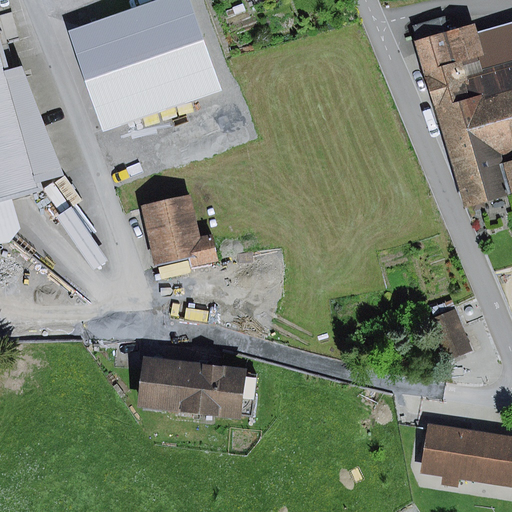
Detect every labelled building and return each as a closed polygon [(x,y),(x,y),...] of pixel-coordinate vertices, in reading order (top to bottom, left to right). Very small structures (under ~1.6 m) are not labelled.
[(185,0),(168,0),(85,25),(120,124),(214,90),(185,0)] [(473,25),(416,42),(443,136),(491,123),(500,155),(511,151),(511,64),(466,78),(461,62),(482,56),(473,25)] [(6,68),(0,46),(0,200),(11,198),(42,191),(39,181),(63,176),(19,65),(6,68)] [(491,123),(443,136),(463,207),(508,194),(500,164),(498,155),(500,155),(491,123)] [(511,160),(500,164),(508,194),(511,193),(511,160)] [(188,195),(140,205),(153,267),(145,268),(158,311),(208,302),(200,264),(215,260),(210,233),(197,236),(188,195)] [(11,198),(0,200),(0,245),(8,245),(19,229),(11,198)] [(69,209),(55,218),(92,271),(106,261),(69,209)] [(456,309),(430,318),(446,361),(472,351),(456,309)] [(244,370),(141,357),(134,407),(238,420),(244,370)] [(511,437),(426,424),(418,474),(511,489),(511,437)]
